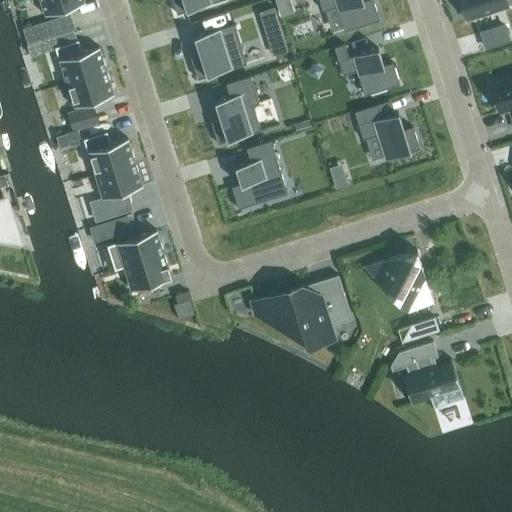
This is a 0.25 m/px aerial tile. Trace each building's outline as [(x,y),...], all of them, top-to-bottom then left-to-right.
[(84,0),(39,0),(44,15),(85,2),(84,0)] [(172,0),(177,13),(219,0),(172,0)] [(319,0),(322,10),(326,9),(336,6),(343,27),(344,31),(379,20),(373,0),(364,0),(363,0),(319,0)] [(460,0),(466,19),(508,6),(506,0),(460,0)] [(269,40),(283,36),(275,11),(261,15),(269,40)] [(69,14),(42,22),(47,37),(74,29),(69,14)] [(199,53),(190,56),(197,78),(246,63),(234,24),(194,36),(199,53)] [(486,47),(509,40),(504,25),(481,32),(486,47)] [(74,30),(45,39),(48,49),(55,47),(77,40),(74,30)] [(66,83),(106,70),(99,46),(82,52),(78,39),(77,40),(55,47),(66,83)] [(344,43),(334,46),(343,74),(356,70),(364,95),(399,84),(392,62),(383,65),(378,47),(348,57),(344,43)] [(106,70),(66,83),(73,106),(114,94),(106,70)] [(220,118),(211,121),(218,143),(261,130),(253,105),(259,103),(250,75),(226,83),(230,97),(215,101),(220,118)] [(511,76),(491,83),(500,111),(509,108),(511,116),(511,76)] [(379,103),(354,111),(363,139),(366,138),(377,134),(383,156),(384,159),(420,148),(413,127),(404,129),(398,112),(394,113),(383,116),(379,104),(379,103)] [(92,105),(68,112),(74,129),(97,122),(92,105)] [(80,137),(78,129),(66,133),(69,140),(80,137)] [(128,138),(87,150),(95,174),(135,161),(128,138)] [(240,183),(231,186),(238,208),(287,193),(271,140),(246,148),(250,161),(235,166),(240,183)] [(135,161),(95,174),(102,198),(143,185),(135,161)] [(0,236),(17,239),(4,198),(0,199),(0,236)] [(127,215),(107,221),(111,232),(131,226),(127,215)] [(115,269),(123,267),(123,266),(164,253),(156,230),(107,245),(115,269)] [(407,310),(407,311),(434,303),(417,249),(363,266),(378,282),(379,281),(382,275),(398,284),(407,310)] [(123,266),(123,267),(130,289),(171,276),(164,253),(123,266)] [(352,318),(338,274),(254,301),(258,314),(279,322),(297,317),(301,331),(302,332),(303,334),(304,335),(305,336),(306,337),(308,339),(310,340),(311,340),(314,341),(316,341),(319,341),(322,340),(333,337),(330,325),(352,318)] [(186,291),(175,295),(178,302),(189,298),(186,291)] [(414,337),(401,341),(401,342),(439,330),(435,316),(410,324),(414,337)] [(443,393),(446,403),(464,397),(451,358),(436,363),(434,357),(438,355),(433,340),(398,351),(390,364),(391,370),(405,365),(408,372),(402,374),(411,403),(443,393)]
